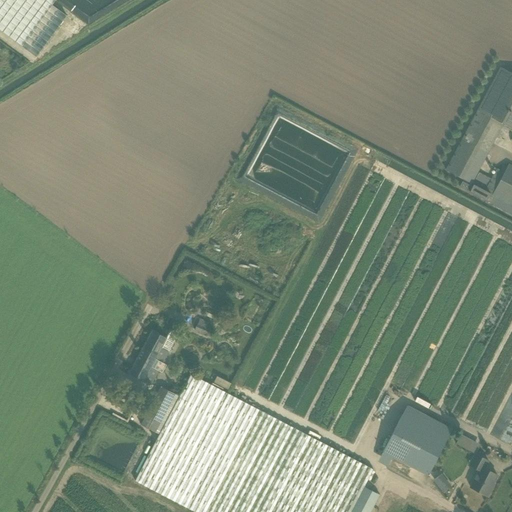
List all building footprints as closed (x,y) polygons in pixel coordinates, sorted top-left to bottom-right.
[(0,0),(0,31),(36,58),(67,16),(52,5),(56,0),(0,0)] [(511,128),(511,75),(500,69),(477,110),(461,140),(445,170),(471,183),(503,124),(511,128)] [(511,215),(511,166),(508,164),(503,173),(496,169),(491,179),(479,172),(475,179),(487,186),(487,188),(485,191),(474,185),(473,187),(462,181),(460,187),(491,203),(491,204),(511,215)] [(209,330),(206,329),(209,323),(200,318),(194,331),(203,335),(204,333),(207,334),(209,330)] [(130,373),(151,384),(168,352),(161,349),(167,338),(152,331),(130,373)] [(179,396),(161,387),(141,425),(159,434),(135,481),(194,511),(351,511),(374,470),(191,374),(179,396)] [(213,383),(227,390),(231,383),(217,376),(213,383)] [(391,458),(427,477),(452,430),(406,407),(382,454),(391,458)] [(460,433),(455,443),(476,454),(481,444),(460,433)] [(470,465),(479,470),(475,479),(477,480),(472,488),(488,497),(493,488),(491,487),(497,475),(484,468),(488,461),(475,454),(470,465)] [(438,486),(446,480),(441,474),(434,480),(438,486)]
